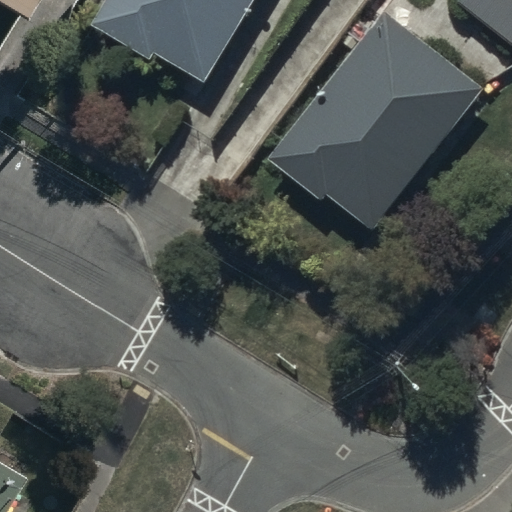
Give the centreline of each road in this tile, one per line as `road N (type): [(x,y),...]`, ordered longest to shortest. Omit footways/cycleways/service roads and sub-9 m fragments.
road 1 (residential): [(274,417),(0,246)]
road 2 (residential): [(274,417),(349,465),(399,481),(453,469),(511,408)]
